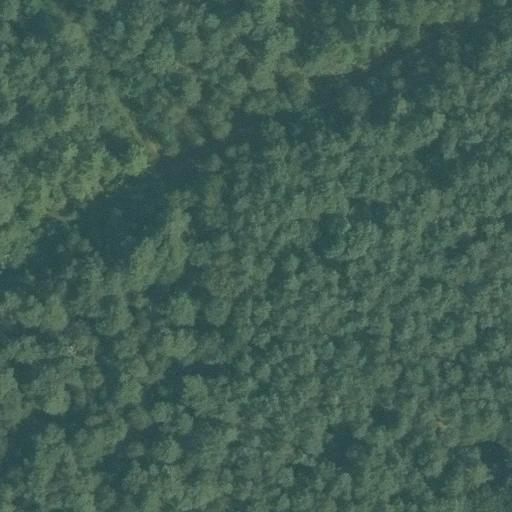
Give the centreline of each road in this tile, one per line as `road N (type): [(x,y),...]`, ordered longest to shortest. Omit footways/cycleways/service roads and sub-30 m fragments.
road 1 (track): [(511,16),(191,210)]
road 2 (track): [(56,0),(191,210)]
road 3 (track): [(0,315),(191,210)]
